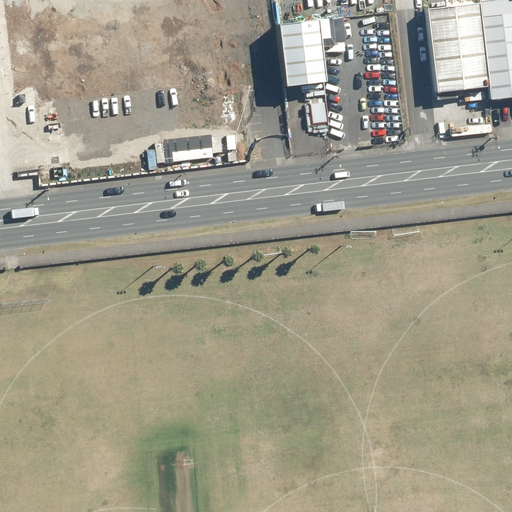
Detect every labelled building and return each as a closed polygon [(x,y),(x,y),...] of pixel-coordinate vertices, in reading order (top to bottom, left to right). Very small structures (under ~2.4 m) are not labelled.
[(176,0),(6,0),(19,141),(181,126),(176,0)] [(488,100),(511,97),(511,0),(476,0),(478,11),(487,90),(488,100)] [(434,96),(487,90),(478,11),(425,17),(434,96)] [(261,19),(211,25),(211,28),(213,41),(262,35),(261,19)] [(315,19),(271,25),(279,87),(322,81),(315,19)] [(319,27),(316,27),(319,49),(339,46),(336,20),(319,21),(319,27)] [(187,99),(193,150),(243,145),(237,93),(187,99)]
